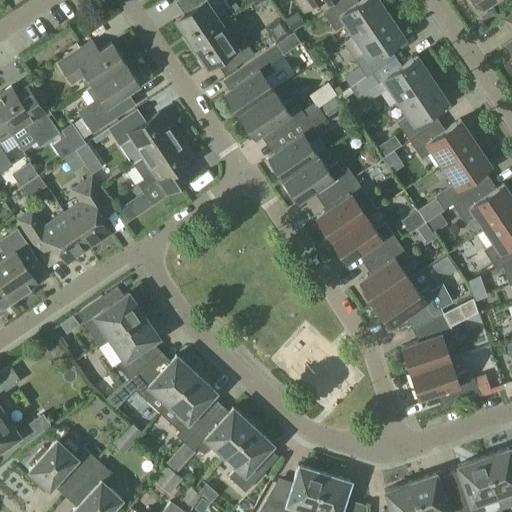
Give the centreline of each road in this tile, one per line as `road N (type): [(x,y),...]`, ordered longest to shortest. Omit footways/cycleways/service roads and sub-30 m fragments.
road 1 (residential): [(400,449),(325,438),(185,319),(138,250)]
road 2 (residential): [(400,449),(377,363),(246,178)]
road 3 (residential): [(246,178),(127,0)]
road 4 (residential): [(0,344),(138,250)]
road 5 (residential): [(511,113),(432,0)]
road 6 (residential): [(138,250),(246,178)]
